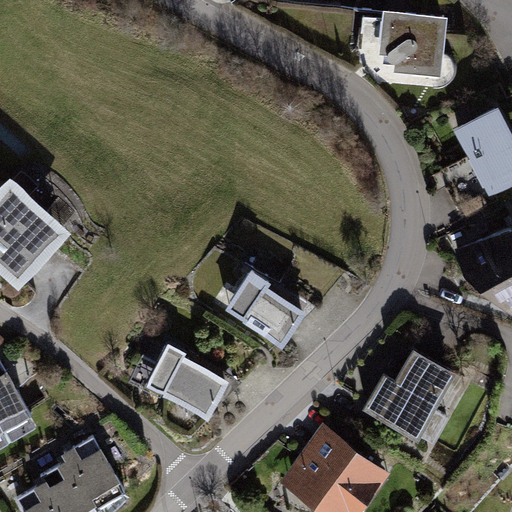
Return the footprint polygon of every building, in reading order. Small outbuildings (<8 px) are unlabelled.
[(441,16),(356,8),(353,31),(360,42),(387,44),(391,49),(389,51),(388,54),(388,57),(389,59),(391,61),(393,61),(396,61),(399,60),(403,64),(403,67),(419,68),(419,66),(435,67),(436,48),(439,48),(441,16)] [(511,119),(498,95),(453,120),(489,184),(511,171),(511,119)] [(473,191),(483,185),(470,161),(460,167),(473,191)] [(11,167),(0,179),(0,264),(20,282),(73,221),(11,167)] [(484,206),(478,194),(460,204),(466,215),(484,206)] [(478,280),(511,258),(511,216),(457,241),(462,267),(478,280)] [(511,258),(478,280),(511,307),(511,258)] [(314,306),(246,261),(217,303),(285,349),(314,306)] [(231,372),(169,338),(147,377),(209,411),(231,372)] [(384,373),(367,404),(414,431),(450,368),(415,348),(397,380),(384,373)] [(2,359),(0,360),(0,420),(6,431),(35,414),(2,359)] [(344,511),(376,467),(329,433),(294,481),(337,511),(344,511)] [(99,508),(128,491),(95,436),(67,453),(70,459),(99,508)] [(511,511),(511,459),(495,454),(475,511),(511,511)] [(62,511),(101,511),(99,508),(70,459),(42,476),(45,482),(62,511)] [(23,511),(62,511),(45,482),(16,499),(23,511)]
